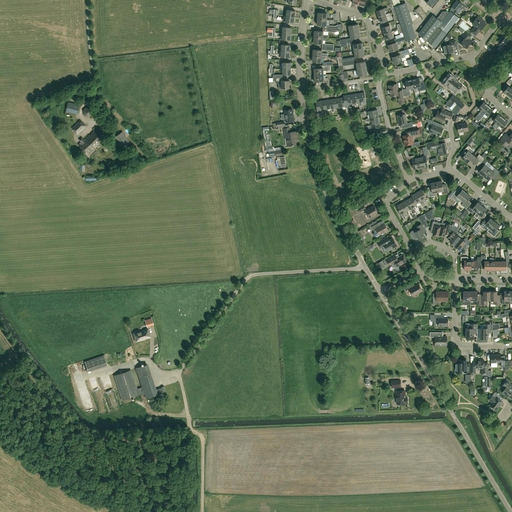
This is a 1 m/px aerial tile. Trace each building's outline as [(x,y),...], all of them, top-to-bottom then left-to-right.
[(454,12),(460,17),(462,15),(461,14),(461,13),(460,12),(463,9),(460,7),(463,4),(457,0),(452,6),(456,9),(454,12)] [(401,28),(403,32),(406,41),(417,38),(412,24),(413,23),(406,3),(394,7),(399,20),(400,24),(401,28)] [(427,15),(420,6),(415,10),(422,19),(427,15)] [(386,14),(385,11),(388,10),(387,7),(376,11),(379,17),(386,14)] [(436,47),(455,22),(456,23),(460,19),(450,11),(449,13),(447,11),(442,12),(437,18),(433,15),(418,34),(436,47)] [(388,20),(386,14),(379,17),(381,23),(388,20)] [(472,23),(475,26),(471,32),(476,35),(480,30),(481,30),(486,23),(481,20),(481,19),(478,16),(472,23)] [(462,25),(461,26),(468,33),(471,29),(468,25),(468,24),(464,20),(460,23),(462,25)] [(348,26),(350,33),(359,31),(358,24),(348,26)] [(382,27),(384,34),(392,31),(390,25),(382,27)] [(394,37),(392,31),(384,34),(386,40),(394,37)] [(466,31),(462,36),(459,41),(461,42),(460,44),(467,49),(472,42),(468,39),(471,35),(466,31)] [(390,52),(399,49),(397,45),(401,44),(400,42),(405,40),(404,36),(394,40),(395,43),(388,45),(390,52)] [(507,59),(511,55),(511,54),(508,52),(511,47),(511,42),(505,37),(505,38),(502,36),(497,42),(500,44),(499,45),(500,45),(499,45),(505,50),(502,54),(507,59)] [(456,40),(450,41),(450,44),(443,46),(445,54),(453,52),(452,47),(457,46),(456,40)] [(362,43),(353,44),(354,51),(363,49),(362,43)] [(398,55),(392,57),(394,64),(402,61),(401,58),(406,57),(405,54),(410,53),(408,49),(397,52),(398,55)] [(502,63),(499,60),(497,59),(493,62),(497,67),(502,63)] [(328,71),(328,65),(326,65),(318,65),(318,68),(314,68),(314,69),(312,69),(313,74),(314,74),(314,75),(323,74),(323,71),(328,71)] [(463,85),(455,80),(456,79),(453,76),(449,72),(441,83),(445,86),(446,86),(456,94),(463,85)] [(327,78),(323,78),(323,74),(314,75),(314,76),(313,76),(313,81),(315,81),(318,81),(318,84),(328,83),(328,79),(327,78)] [(282,78),(281,78),(273,78),(273,81),(276,81),(276,83),(278,83),(278,88),(289,88),(289,81),(282,81),(282,78)] [(419,78),(412,80),(414,89),(418,88),(419,91),(426,90),(424,82),(420,83),(419,78)] [(414,89),(412,80),(405,81),(407,88),(402,89),(404,96),(410,95),(409,89),(414,89)] [(397,84),(388,85),(391,97),(397,95),(399,104),(405,103),(402,90),(398,91),(397,84)] [(508,96),(511,90),(511,86),(511,88),(508,86),(503,92),(508,96)] [(366,102),(364,92),(357,93),(359,103),(359,106),(362,106),(362,103),(362,102),(366,102)] [(359,103),(357,93),(350,94),(352,104),(352,105),(355,104),(355,103),(359,103)] [(348,104),(352,104),(350,94),(343,96),(343,97),(345,107),(345,108),(348,108),(348,105),(348,104)] [(345,107),(343,97),(336,98),(338,108),(341,108),(341,107),(345,107)] [(334,108),(338,108),(336,98),(330,99),(331,109),(332,112),(334,112),(334,109),(334,108)] [(331,109),(330,99),(323,101),(324,110),(324,111),(327,110),(331,109)] [(452,100),(448,105),(454,110),(458,104),(452,100)] [(324,110),(323,101),(316,102),(317,112),(320,111),(324,110)] [(78,113),(80,106),(80,105),(68,102),(66,110),(78,113)] [(476,120),(480,116),(488,106),(483,102),(478,108),(481,110),(476,116),(474,118),(476,120)] [(488,116),(493,110),(488,106),(480,116),(476,120),(478,121),(485,113),(488,116)] [(284,110),(286,122),(294,121),(292,109),(284,110)] [(369,115),(370,118),(379,116),(377,109),(367,111),(368,115),(369,115)] [(453,114),(445,111),(444,114),(438,111),(435,118),(443,121),(445,117),(450,119),(453,114)] [(397,115),(399,125),(402,125),(402,128),(413,126),(412,122),(407,123),(405,114),(397,115)] [(494,128),(503,118),(498,114),(493,120),(495,123),(492,126),(494,128)] [(371,125),(380,123),(379,116),(370,118),(369,118),(369,119),(366,119),(367,122),(369,121),(370,122),(371,125)] [(508,122),(503,118),(494,128),(496,129),(499,126),(502,128),(508,122)] [(429,119),(428,123),(425,129),(430,131),(439,135),(442,128),(435,125),(436,122),(429,119)] [(86,126),(80,120),(72,128),(78,134),(86,126)] [(480,130),(482,128),(475,122),(473,124),(480,130)] [(372,132),(382,130),(380,123),(371,125),(370,125),(368,126),(369,129),(371,128),(371,129),(372,129),(372,132)] [(458,132),(468,130),(467,123),(457,125),(458,132)] [(290,127),(284,128),(287,146),(298,144),(296,131),(290,132),(290,127)] [(414,143),(412,136),(421,135),(419,128),(406,131),(407,135),(403,136),(405,145),(414,143)] [(94,130),(87,138),(96,147),(104,140),(94,130)] [(125,146),(130,143),(122,132),(118,136),(125,146)] [(505,146),(508,142),(511,145),(511,144),(511,133),(509,136),(506,133),(500,141),(505,146)] [(96,147),(87,138),(84,140),(83,139),(80,141),(81,142),(78,144),(89,155),(95,150),(94,149),(96,147)] [(446,147),(445,142),(440,143),(439,140),(428,142),(429,150),(438,148),(439,155),(447,154),(445,147),(446,147)] [(473,149),(469,146),(473,141),(472,140),(468,145),(462,153),(465,155),(462,158),(467,163),(474,155),(471,153),(473,149)] [(282,150),(281,147),(275,148),(275,150),(269,151),(269,157),(275,156),(276,156),(283,155),(282,150)] [(478,166),(484,159),(487,155),(484,153),(481,156),(479,154),(476,158),(474,155),(467,163),(473,167),(475,164),(478,166)] [(421,168),(419,157),(415,158),(414,155),(406,157),(409,166),(413,165),(414,169),(421,168)] [(284,156),(280,156),(277,157),(278,165),(281,165),(285,164),(284,156)] [(425,156),(419,157),(421,168),(428,166),(425,156)] [(484,176),(490,169),(492,166),(487,162),(487,161),(484,159),(478,166),(481,169),(479,172),(484,176)] [(494,180),(500,172),(503,169),(502,168),(499,171),(495,167),(492,170),(490,169),(484,176),(484,177),(487,180),(488,180),(489,180),(491,177),(494,180)] [(442,181),(436,182),(438,192),(441,191),(442,194),(448,193),(446,184),(442,184),(442,181)] [(438,192),(436,182),(431,183),(431,187),(427,188),(429,197),(436,195),(435,192),(438,192)] [(461,200),(467,193),(462,189),(459,193),(456,190),(453,194),(451,192),(449,195),(451,197),(455,201),(458,197),(461,200)] [(422,190),(417,193),(424,206),(426,205),(425,202),(424,201),(423,200),(427,198),(422,190)] [(424,206),(417,193),(411,196),(412,197),(416,204),(420,202),(421,203),(420,204),(422,207),(424,206)] [(471,197),(467,193),(461,200),(464,202),(462,205),(466,209),(471,203),(468,200),(471,197)] [(416,204),(412,197),(407,200),(414,213),(416,212),(415,209),(414,209),(413,208),(417,205),(416,204)] [(414,213),(407,200),(402,203),(407,211),(410,209),(411,210),(411,211),(412,214),(414,213)] [(474,210),(477,213),(482,206),(482,205),(482,204),(479,202),(478,202),(475,206),(472,204),(467,210),(472,213),(474,210)] [(407,211),(402,203),(396,206),(401,214),(404,219),(406,218),(404,215),(404,214),(403,213),(407,211)] [(378,212),(375,206),(365,211),(369,217),(378,212)] [(484,213),(487,209),(482,206),(477,213),(474,215),(481,221),(486,215),(484,213)] [(490,228),(495,222),(490,218),(489,220),(486,218),(480,225),(485,229),(487,226),(490,228)] [(373,230),(374,230),(375,232),(374,232),(373,233),(374,235),(374,236),(375,236),(376,236),(379,235),(388,230),(385,224),(384,224),(382,220),(371,227),(373,230)] [(439,235),(441,223),(439,222),(433,221),(430,231),(433,232),(433,234),(439,236),(439,235)] [(445,236),(445,234),(448,235),(449,234),(451,225),(445,223),(442,222),(442,223),(441,223),(439,235),(445,236)] [(463,235),(457,231),(459,227),(457,226),(458,224),(455,222),(455,223),(451,230),(449,234),(448,237),(451,239),(449,241),(454,245),(460,238),(462,235),(463,235)] [(500,225),(495,222),(490,228),(487,231),(494,236),(498,232),(495,230),(497,229),(500,225)] [(415,239),(418,237),(420,240),(425,236),(423,233),(426,231),(422,224),(416,227),(418,230),(415,231),(414,230),(411,232),(415,239)] [(377,242),(378,243),(376,244),(377,246),(379,245),(381,248),(384,246),(387,251),(397,245),(393,238),(389,240),(387,237),(377,242)] [(463,240),(460,238),(454,245),(459,249),(462,246),(464,249),(470,242),(466,237),(463,240)] [(509,260),(508,255),(508,251),(505,252),(505,256),(506,261),(501,261),(501,270),(506,270),(506,263),(509,263),(509,260)] [(389,265),(393,263),(396,264),(397,266),(406,261),(402,255),(399,257),(398,254),(386,260),(389,265)] [(481,265),(481,256),(481,257),(477,257),(477,258),(474,258),(474,260),(471,260),(471,270),(477,270),(477,265),(481,265)] [(490,270),(490,261),(486,261),(486,256),(481,256),(481,265),(481,266),(485,266),(485,270),(490,270)] [(471,270),(471,260),(468,260),(468,257),(461,257),(461,265),(465,265),(465,270),(471,270)] [(409,289),(413,295),(422,290),(418,284),(414,286),(413,283),(404,288),(406,291),(409,289)] [(470,304),(470,291),(463,291),(463,299),(460,299),(460,305),(464,305),(464,304),(470,304)] [(480,304),(480,295),(480,294),(477,294),(477,291),(470,291),(470,304),(470,305),(474,305),(474,304),(480,304)] [(484,295),(480,295),(480,304),(487,304),(488,300),(490,300),(490,291),(484,291),(484,295)] [(490,291),(490,300),(490,304),(500,304),(500,298),(497,298),(497,291),(490,291)] [(510,300),(510,291),(504,291),(504,298),(501,298),(501,304),(508,304),(508,300),(510,300)] [(433,305),(437,305),(437,301),(448,301),(448,292),(437,292),(436,294),(433,294),(433,305)] [(448,318),(441,318),(441,315),(431,315),(431,321),(438,321),(438,326),(448,326),(448,318)] [(474,339),(474,333),(477,333),(477,324),(470,324),(470,328),(466,328),(466,339),(474,339)] [(487,339),(487,333),(491,333),(491,324),(485,324),(485,328),(480,328),(480,339),(487,339)] [(146,331),(146,330),(138,332),(139,334),(134,335),(136,341),(150,337),(148,330),(146,331)] [(435,337),(435,345),(447,345),(447,337),(438,337),(438,332),(430,332),(430,337),(435,337)] [(491,355),(491,362),(501,362),(501,367),(505,367),(505,366),(504,361),(501,361),(501,355),(491,355)] [(102,368),(109,366),(106,357),(87,363),(90,372),(96,370),(96,371),(102,369),(102,368)] [(469,372),(469,366),(469,364),(466,364),(466,360),(459,360),(459,363),(455,363),(455,373),(462,373),(462,370),(466,370),(466,372),(469,372)] [(487,373),(487,367),(487,363),(484,363),(484,360),(481,360),(474,360),(474,365),(470,365),(470,373),(475,373),(475,368),(484,368),(484,373),(487,373)] [(157,394),(155,390),(147,364),(136,368),(142,387),(137,389),(139,395),(144,393),(146,398),(157,394)] [(114,375),(122,401),(139,395),(137,389),(131,370),(114,375)] [(85,402),(92,399),(85,379),(78,381),(85,402)] [(101,390),(98,381),(93,384),(96,392),(101,390)] [(503,385),(506,387),(502,392),(511,399),(511,397),(511,389),(510,388),(511,385),(506,381),(503,385)] [(396,391),(397,404),(405,404),(405,403),(408,403),(407,398),(405,398),(405,391),(396,391)] [(495,392),(491,397),(489,400),(492,402),(490,405),(496,410),(500,405),(503,402),(498,398),(500,396),(495,392)]
